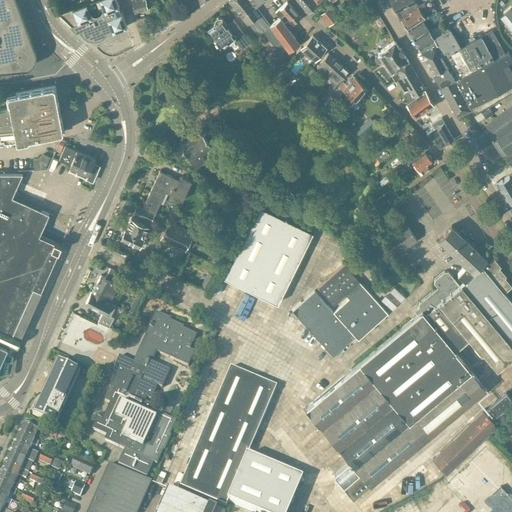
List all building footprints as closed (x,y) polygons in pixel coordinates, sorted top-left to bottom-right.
[(17,0),(16,0),(0,0),(0,70),(18,69),(26,68),(28,67),(30,66),(31,65),(32,64),(33,63),(34,61),(35,60),(35,58),(36,56),(36,55),(36,53),(17,0)] [(127,26),(116,0),(91,0),(59,13),(59,14),(76,30),(76,31),(79,30),(81,33),(84,36),(87,38),(92,39),(96,39),(100,38),(104,36),(107,33),(109,30),(112,32),(127,26)] [(131,0),(134,12),(148,9),(145,0),(131,0)] [(199,2),(198,0),(180,0),(185,8),(189,10),(199,2)] [(268,25),(248,0),(228,0),(247,24),(249,21),(258,32),(268,25)] [(314,0),(296,0),(298,2),(308,14),(317,4),(314,0)] [(397,0),(391,4),(395,11),(400,9),(403,15),(417,5),(424,1),(423,0),(397,0)] [(300,16),(287,2),(275,13),(280,18),(285,14),(290,19),(291,18),(295,22),(300,16)] [(424,17),(419,10),(425,6),(423,3),(417,6),(410,11),(411,12),(400,20),(407,29),(424,18),(424,17)] [(331,6),(319,15),(327,26),(339,16),(331,6)] [(249,42),(237,25),(231,30),(221,18),(218,18),(215,20),(214,23),(208,29),(220,45),(225,41),(226,43),(233,38),(241,49),(249,42)] [(284,23),(280,18),(270,25),(289,51),(299,44),(289,30),(284,23)] [(428,29),(423,21),(425,20),(424,18),(407,29),(413,39),(428,29)] [(288,21),(284,23),(289,30),(293,26),(290,22),(290,23),(288,21)] [(288,51),(269,26),(263,31),(275,48),(273,50),(279,58),(288,51)] [(511,56),(508,50),(505,51),(492,29),(481,35),(481,34),(466,43),(461,46),(459,43),(458,43),(450,29),(433,38),(429,31),(430,29),(429,28),(428,29),(413,39),(418,49),(440,85),(456,115),(470,107),(469,105),(511,81),(511,56)] [(314,60),(326,47),(319,41),(318,42),(317,40),(318,40),(313,35),(301,48),(300,47),(295,52),(301,58),(305,54),(307,55),(308,54),(314,60)] [(408,60),(403,53),(403,52),(402,51),(402,52),(400,50),(401,49),(400,48),(395,41),(378,53),(378,54),(376,56),(375,59),(378,63),(380,63),(383,61),(389,71),(407,60),(408,60)] [(280,61),(272,50),(259,60),(267,71),(280,61)] [(337,84),(347,72),(349,71),(328,53),(316,66),(333,81),(330,85),(323,93),(326,96),(337,84)] [(284,59),(275,70),(279,73),(287,62),(284,59)] [(424,88),(407,60),(389,71),(407,98),(424,88)] [(284,69),(276,78),(284,85),(292,75),(284,69)] [(361,94),(367,87),(355,76),(347,85),(343,81),(339,86),(348,94),(344,98),(351,105),(356,99),(358,100),(361,96),(361,94)] [(310,87),(307,91),(313,97),(317,93),(310,87)] [(434,105),(431,100),(424,88),(407,98),(407,99),(407,100),(416,115),(434,105)] [(510,166),(511,165),(511,104),(485,125),(496,140),(493,143),(504,158),(510,166)] [(4,143),(17,142),(9,105),(0,106),(0,137),(3,137),(4,143)] [(492,113),(488,108),(482,113),(486,118),(492,113)] [(453,138),(443,121),(441,117),(432,123),(434,128),(427,132),(439,146),(453,138)] [(424,150),(429,146),(420,136),(413,128),(407,133),(413,140),(398,154),(407,165),(408,164),(412,160),(424,151),(424,150)] [(189,139),(180,145),(186,154),(185,157),(187,160),(190,160),(195,167),(215,152),(201,131),(195,135),(189,139)] [(93,163),(95,158),(65,145),(59,159),(70,165),(68,169),(90,179),(96,165),(93,163)] [(426,165),(432,160),(431,159),(432,158),(430,155),(428,155),(424,151),(412,160),(418,168),(415,170),(417,172),(420,170),(423,174),(429,169),(426,165)] [(48,169),(52,159),(42,154),(41,159),(34,159),(35,170),(48,169)] [(252,177),(246,168),(238,174),(244,183),(252,177)] [(182,200),(191,180),(182,176),(180,180),(160,171),(142,208),(155,214),(165,192),(182,200)] [(61,245),(39,235),(44,225),(49,213),(12,196),(22,173),(0,173),(0,371),(3,372),(8,373),(8,368),(9,363),(12,363),(12,360),(16,361),(18,348),(21,347),(23,346),(24,343),(24,340),(22,338),(19,336),(40,291),(41,291),(61,245)] [(511,173),(508,175),(497,182),(503,192),(509,203),(511,201),(511,173)] [(381,187),(375,192),(378,195),(384,190),(381,187)] [(395,192),(387,199),(392,204),(400,197),(395,192)] [(277,303),(313,231),(259,205),(223,276),(277,303)] [(154,214),(137,206),(133,213),(151,221),(154,214)] [(143,237),(148,226),(131,218),(126,228),(125,227),(125,228),(122,229),(120,233),(121,235),(121,236),(139,245),(140,244),(143,246),(147,238),(143,237)] [(186,251),(194,233),(169,221),(161,239),(186,251)] [(417,240),(407,226),(386,239),(395,253),(417,240)] [(486,258),(463,236),(451,226),(439,239),(441,240),(439,243),(443,246),(445,244),(466,264),(458,273),(465,280),(473,271),(474,271),(486,258)] [(486,389),(455,351),(469,339),(481,354),(482,353),(497,369),(511,356),(511,301),(504,292),(511,286),(505,277),(506,276),(499,268),(500,266),(493,257),(460,285),(448,272),(444,271),(434,279),(434,283),(437,287),(419,302),(419,306),(414,311),(417,314),(306,408),(362,474),(344,489),(353,500),(486,389)] [(344,264),(317,288),(333,305),(342,298),(340,296),(343,293),(348,298),(333,311),(355,336),(355,337),(358,340),(388,313),(360,282),(344,264)] [(113,294),(118,284),(124,288),(129,279),(111,268),(106,278),(101,275),(92,292),(91,292),(109,301),(110,299),(111,299),(112,298),(114,296),(113,294)] [(333,311),(314,290),(292,310),(333,356),(355,337),(355,336),(333,311)] [(111,315),(116,305),(109,301),(91,292),(85,303),(103,312),(98,321),(110,326),(115,317),(111,315)] [(113,372),(117,374),(111,388),(116,390),(104,417),(100,415),(93,430),(107,437),(104,441),(119,448),(121,442),(131,447),(128,452),(157,465),(163,451),(164,451),(171,437),(170,436),(176,422),(152,411),(154,407),(145,403),(147,398),(151,400),(158,386),(162,389),(170,372),(152,363),(157,352),(188,367),(195,352),(190,350),(197,336),(183,330),(184,328),(170,321),(171,320),(156,313),(144,339),(147,340),(136,364),(120,357),(113,372)] [(55,426),(74,385),(80,373),(56,362),(41,396),(42,398),(40,399),(38,400),(36,402),(35,404),(33,406),(32,408),(31,410),(30,412),(29,414),(29,417),(30,416),(32,415),(55,426)] [(231,368),(180,488),(226,507),(228,502),(251,511),(289,511),(303,479),(248,456),(268,409),(274,411),(281,393),(276,391),(277,388),(231,368)] [(171,415),(173,410),(164,406),(162,411),(171,415)] [(448,471),(487,433),(496,424),(483,410),(434,457),(448,471)] [(43,433),(24,424),(19,434),(34,441),(36,436),(41,438),(43,433)] [(56,439),(59,434),(53,431),(50,437),(56,439)] [(39,443),(34,441),(19,434),(15,443),(30,450),(32,446),(37,448),(39,443)] [(15,443),(10,453),(25,460),(30,462),(32,464),(33,464),(37,454),(34,453),(30,451),(30,450),(15,443)] [(10,453),(6,463),(21,470),(28,473),(32,464),(30,462),(25,460),(10,453)] [(45,464),(47,458),(53,460),(54,458),(45,454),(44,456),(42,455),(39,461),(45,464)] [(50,466),(53,460),(47,458),(45,464),(50,466)] [(89,476),(94,467),(75,458),(71,467),(89,476)] [(342,488),(359,474),(349,462),(332,476),(342,488)] [(6,463),(1,473),(16,480),(18,475),(23,477),(26,478),(28,473),(21,470),(6,463)] [(138,511),(152,482),(110,463),(87,511),(138,511)] [(21,482),(16,480),(1,473),(0,475),(0,483),(12,489),(14,484),(19,487),(21,482)] [(36,483),(39,477),(33,474),(30,480),(36,483)] [(39,477),(36,483),(42,486),(50,490),(53,484),(44,480),(39,477)] [(16,492),(11,490),(12,489),(0,483),(0,495),(7,499),(9,494),(14,496),(16,492)] [(81,497),(85,487),(76,483),(71,493),(81,497)] [(511,511),(511,497),(501,486),(484,503),(492,511),(511,511)] [(218,511),(167,489),(157,511),(218,511)] [(27,503),(29,497),(24,494),(21,500),(27,503)] [(12,501),(7,499),(0,495),(0,507),(2,509),(5,504),(10,506),(12,501)] [(33,505),(35,499),(29,497),(27,503),(33,505)] [(73,511),(75,507),(66,503),(62,511),(73,511)]
